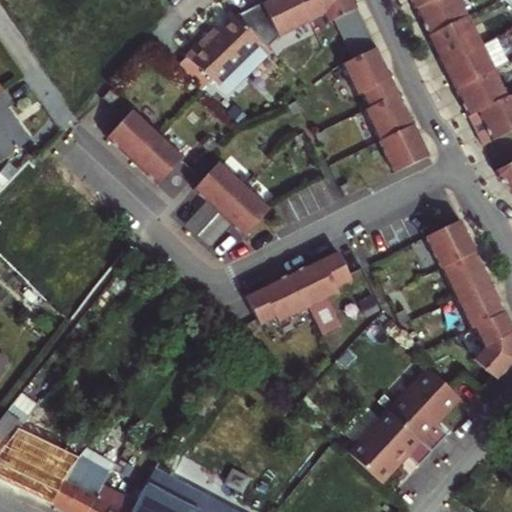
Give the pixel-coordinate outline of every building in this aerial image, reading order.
[(35,0),(5,0),(50,67),(71,53),(35,0)] [(141,0),(157,19),(180,0),(141,0)] [(308,20),(297,0),(262,0),(234,14),(264,45),(277,34),(308,20)] [(297,0),(308,20),(321,13),(325,21),(332,18),(355,6),(351,0),(297,0)] [(409,0),(414,10),(433,0),(409,0)] [(459,0),(433,0),(414,10),(428,37),(468,17),(459,0)] [(366,29),(355,6),(332,18),(343,41),(366,29)] [(257,40),(232,14),(216,31),(204,44),(200,40),(174,67),(199,90),(208,80),(213,85),(255,42),(257,40)] [(468,17),(428,37),(441,63),(481,44),(468,17)] [(281,48),(311,33),(306,25),(277,39),(281,48)] [(211,27),(200,40),(204,44),(216,31),(211,27)] [(364,112),(398,95),(366,29),(343,41),(332,46),(356,95),(360,93),(367,108),(363,110),(364,112)] [(255,42),(213,85),(224,95),(265,52),(255,42)] [(481,44),(441,63),(454,90),(494,70),(481,44)] [(0,93),(11,86),(0,69),(0,93)] [(494,70),(454,90),(468,117),(508,98),(494,70)] [(20,98),(11,86),(0,93),(0,147),(5,155),(6,156),(38,134),(15,101),(20,98)] [(398,95),(364,112),(379,143),(412,126),(398,95)] [(511,95),(508,98),(468,117),(482,147),(511,131),(511,95)] [(131,162),(157,134),(131,111),(105,139),(131,162)] [(412,126),(379,143),(392,172),(427,156),(412,126)] [(157,134),(131,162),(156,186),(182,157),(157,134)] [(0,184),(0,234),(12,246),(62,194),(24,159),(0,184)] [(511,162),(494,172),(498,178),(511,190),(511,162)] [(217,215),(243,186),(218,163),(192,191),(217,215)] [(243,186),(217,215),(243,238),(269,210),(243,186)] [(196,237),(217,215),(204,203),(184,225),(196,237)] [(230,227),(217,215),(196,237),(210,249),(230,227)] [(439,264),(471,246),(459,220),(426,237),(439,264)] [(471,246),(439,264),(455,299),(489,283),(471,246)] [(336,252),(291,274),(307,309),(320,335),(339,326),(326,299),(336,294),(334,290),(350,282),(336,252)] [(276,324),(307,309),(291,274),(244,297),(259,327),(274,319),(276,324)] [(489,283),(455,299),(470,329),(473,327),(474,328),(504,313),(489,283)] [(378,311),(370,297),(358,304),(366,318),(378,311)] [(511,336),(504,313),(474,328),(483,348),(472,360),(496,379),(511,364),(511,336)] [(425,367),(386,411),(430,452),(446,433),(433,422),(440,415),(441,416),(458,398),(425,367)] [(0,453),(5,443),(30,415),(39,404),(22,391),(11,403),(0,419),(0,453)] [(430,452),(386,411),(348,455),(381,485),(400,463),(398,461),(405,455),(418,466),(430,452)] [(63,483),(85,450),(90,443),(74,437),(70,436),(66,447),(64,452),(48,444),(51,440),(46,438),(51,427),(30,415),(5,443),(0,453),(0,482),(50,507),(63,483)] [(95,435),(94,437),(104,443),(119,423),(108,417),(95,435)] [(79,427),(74,437),(90,443),(94,437),(95,435),(79,427)] [(64,452),(66,447),(51,440),(48,444),(64,452)] [(60,511),(86,511),(103,487),(115,467),(85,450),(63,483),(50,507),(60,511)] [(511,478),(511,460),(511,461),(503,471),(511,478)] [(230,511),(232,510),(154,468),(135,504),(131,511),(230,511)] [(131,511),(135,504),(103,487),(86,511),(131,511)]
